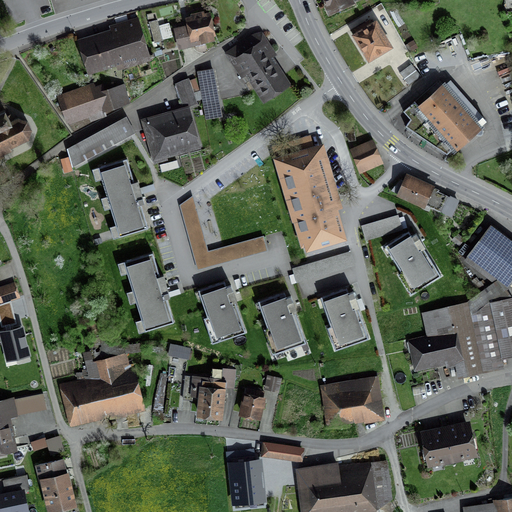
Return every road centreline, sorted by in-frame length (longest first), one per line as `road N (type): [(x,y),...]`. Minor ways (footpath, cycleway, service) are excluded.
road 1 (residential): [(70,438),(185,428),(344,444),(456,392),(511,377)]
road 2 (secondary): [(511,210),(390,143),(343,86),(299,0)]
road 3 (residential): [(70,438),(0,224)]
road 4 (residential): [(410,511),(499,487),(511,396)]
road 5 (residential): [(147,0),(0,47)]
